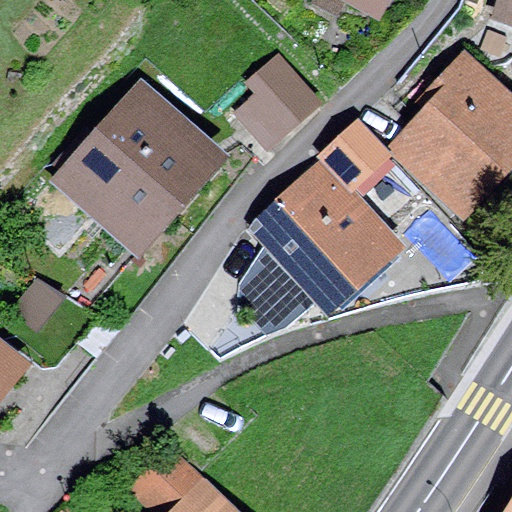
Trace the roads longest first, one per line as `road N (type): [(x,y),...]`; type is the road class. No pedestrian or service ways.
road 1 (residential): [(444,0),(428,25),(274,172),(38,467)]
road 2 (primary): [(417,511),(511,367)]
road 3 (residential): [(38,467),(159,411)]
